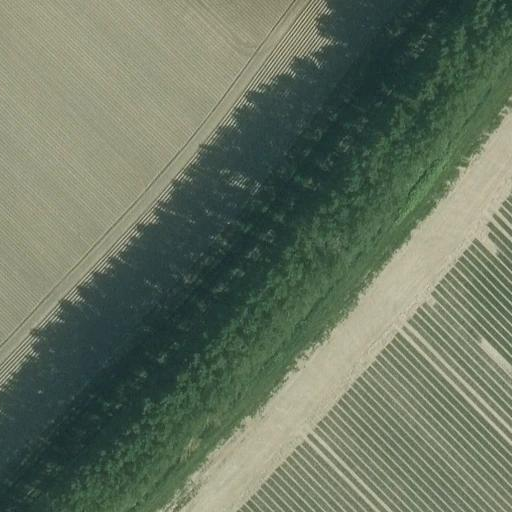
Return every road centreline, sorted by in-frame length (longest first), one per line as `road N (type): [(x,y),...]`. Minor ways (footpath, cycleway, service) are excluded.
road 1 (track): [(493,0),(410,119),(57,511)]
road 2 (track): [(432,0),(286,195),(0,503)]
